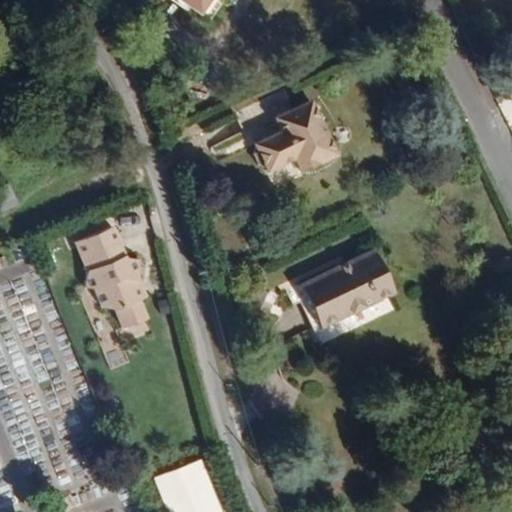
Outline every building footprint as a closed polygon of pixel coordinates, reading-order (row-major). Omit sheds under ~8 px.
[(178,0),(196,13),(204,0),(178,0)] [(332,153),(305,98),(273,114),(276,130),(249,142),(251,147),(248,152),(253,164),(260,165),(262,169),(289,156),(295,170),(332,153)] [(0,181),(0,208),(14,203),(5,180),(0,181)] [(124,260),(111,229),(74,245),(86,273),(84,290),(94,292),(101,311),(113,312),(121,330),(145,321),(137,302),(140,301),(135,288),(139,262),(124,260)] [(316,328),(390,292),(370,249),(296,284),(316,328)] [(219,511),(199,458),(151,475),(164,511),(219,511)]
